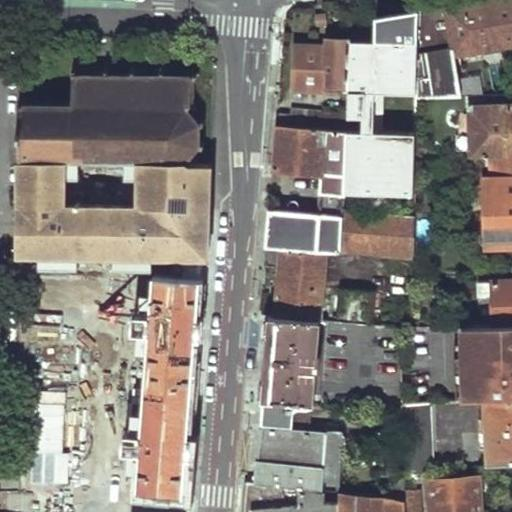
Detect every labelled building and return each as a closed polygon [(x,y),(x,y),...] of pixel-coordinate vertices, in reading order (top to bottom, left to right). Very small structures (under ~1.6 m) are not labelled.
[(416,0),(417,9),(415,98),(443,98),(459,97),(452,56),(440,8),(444,7),(442,0),(416,0)] [(511,0),(487,0),(444,7),(440,8),(452,56),(511,45),(511,0)] [(342,195),(413,196),(414,160),(414,147),(415,111),(415,98),(417,9),(372,18),(372,68),(345,67),(345,93),(344,132),(342,195)] [(323,49),(292,47),(291,91),(345,93),(345,67),(346,42),(323,41),(323,49)] [(372,43),(346,42),(345,67),(372,68),(372,43)] [(19,98),(18,161),(21,162),(68,164),(79,164),(131,165),(142,165),(194,166),(193,160),(201,149),(204,150),(205,145),(202,142),(204,126),(206,125),(206,120),(200,120),(199,111),(195,106),(197,81),(200,77),(197,73),(192,78),(166,76),(166,71),(160,71),(159,73),(153,73),(152,76),(144,76),(144,72),(139,72),(138,69),(133,69),(133,75),(112,75),(111,69),(107,69),(107,75),(81,75),(80,68),(75,68),(74,101),(57,99),(47,99),(47,102),(30,101),(30,98),(19,98)] [(415,98),(415,111),(442,110),(443,98),(415,98)] [(511,107),(468,110),(470,158),(487,157),(511,156),(511,107)] [(273,152),(271,169),(318,174),(316,194),(342,199),(342,195),(344,132),(275,125),(273,152)] [(511,156),(487,157),(489,178),(511,176),(511,156)] [(142,453),(139,492),(186,495),(189,460),(200,314),(204,257),(209,257),(210,192),(211,166),(194,166),(142,165),(140,207),(68,203),(68,164),(21,162),(18,252),(168,258),(167,278),(154,277),(152,312),(149,314),(148,333),(151,333),(142,434),(135,434),(135,441),(140,442),(140,453),(142,453)] [(79,164),(79,177),(131,178),(131,165),(79,164)] [(511,183),(480,185),(482,237),(476,237),(476,246),(511,243),(511,183)] [(312,214),(268,211),(265,246),(280,248),(325,253),(340,254),(340,253),(342,212),(313,209),(312,214)] [(342,212),(340,253),(412,259),(413,222),(342,212)] [(280,248),(274,315),(318,320),(325,253),(280,248)] [(492,297),(494,325),(511,324),(511,280),(476,282),(477,299),(492,297)] [(340,292),(337,322),(369,326),(373,295),(340,292)] [(264,364),(261,400),(310,406),(318,320),(274,315),(268,315),(264,364)] [(511,324),(494,325),(454,327),(456,371),(479,370),(479,385),(456,385),(457,403),(488,400),(511,398),(511,324)] [(456,371),(456,385),(479,385),(479,370),(456,371)] [(511,398),(488,400),(491,468),(511,465),(511,398)] [(257,442),(254,480),(334,492),(339,451),(325,448),(327,433),(288,429),(290,413),(310,409),(310,406),(261,400),(257,442)] [(434,470),(432,405),(404,407),(407,472),(434,470)] [(0,491),(40,491),(41,415),(28,416),(18,416),(17,448),(0,449),(0,491)] [(407,475),(408,501),(408,511),(421,511),(418,474),(407,475)] [(430,481),(432,511),(483,511),(482,477),(430,481)] [(243,511),(337,511),(336,493),(334,492),(254,480),(246,480),(243,511)] [(336,493),(337,511),(408,511),(408,501),(336,493)]
